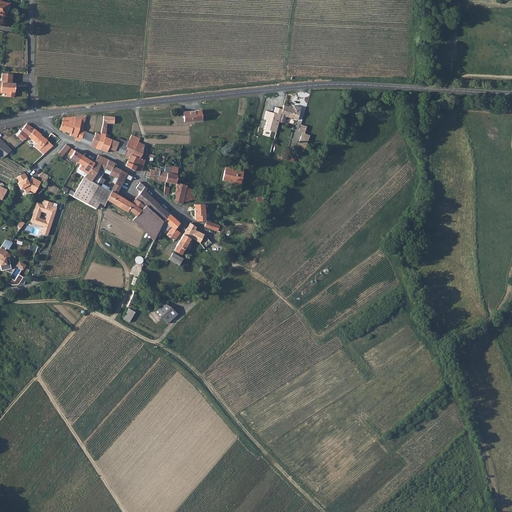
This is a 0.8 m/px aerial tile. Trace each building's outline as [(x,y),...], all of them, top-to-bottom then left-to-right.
[(0,0),(0,14),(6,17),(10,4),(0,0)] [(6,93),(14,94),(14,83),(11,83),(12,74),(1,73),(0,81),(0,93),(0,94),(0,92),(6,92),(6,93)] [(283,123),(285,116),(297,119),(300,107),(293,105),(292,108),(283,105),(282,109),(278,122),(283,123)] [(201,107),(187,108),(188,118),(201,117),(201,107)] [(278,122),(282,109),(275,107),(273,113),(266,111),(264,119),(266,120),(264,128),(276,132),(278,122)] [(77,128),(81,129),(85,113),(73,114),(69,132),(69,135),(74,136),(77,128)] [(61,118),(58,128),(69,132),(73,114),(61,118)] [(113,121),(113,115),(102,114),(102,118),(102,123),(100,129),(99,132),(94,145),(105,150),(106,146),(110,137),(103,134),(104,132),(102,131),(105,120),(113,121)] [(17,133),(23,138),(28,134),(34,127),(28,121),(22,127),(17,133)] [(41,132),(34,127),(28,134),(39,144),(37,147),(42,152),(51,143),(40,133),(41,132)] [(77,128),(74,136),(74,138),(89,144),(90,140),(92,132),(81,129),(77,128)] [(94,145),(99,132),(94,131),(90,140),(89,144),(94,145)] [(298,142),(306,145),(306,142),(309,134),(304,132),(302,131),(298,142)] [(127,155),(124,163),(132,169),(133,167),(137,169),(139,168),(143,157),(139,155),(142,143),(137,140),(138,136),(128,132),(127,139),(122,152),(127,155)] [(110,137),(106,146),(122,152),(127,139),(116,135),(115,139),(110,137)] [(0,156),(3,154),(11,147),(0,136),(0,156)] [(68,145),(65,142),(57,152),(60,155),(68,145)] [(73,149),(70,154),(67,160),(74,164),(81,153),(73,149)] [(88,168),(87,171),(73,195),(85,201),(96,182),(100,175),(103,169),(107,162),(109,158),(97,153),(93,160),(88,168)] [(74,164),(75,165),(87,171),(88,168),(93,160),(81,153),(74,164)] [(114,192),(125,170),(107,162),(103,169),(108,172),(106,175),(113,179),(108,189),(104,197),(107,199),(125,208),(127,206),(134,212),(137,210),(139,212),(141,210),(153,222),(160,227),(165,221),(162,218),(150,209),(157,201),(143,188),(144,187),(141,184),(141,183),(138,181),(138,179),(137,178),(133,184),(138,189),(127,200),(114,192)] [(168,171),(169,164),(163,162),(161,169),(157,169),(156,177),(158,178),(164,179),(165,170),(168,171)] [(176,165),(169,164),(168,171),(165,170),(164,179),(173,181),(176,165)] [(228,180),(230,171),(231,170),(223,168),(220,178),(228,180)] [(237,173),(230,171),(228,180),(235,182),(237,173)] [(19,175),(26,179),(28,180),(25,178),(27,176),(24,172),(19,175)] [(21,187),(24,191),(31,182),(28,180),(26,179),(19,175),(14,177),(18,183),(17,184),(19,188),(21,187)] [(34,178),(32,181),(31,182),(24,191),(24,192),(29,190),(33,192),(40,181),(34,178)] [(180,198),(183,185),(193,187),(194,185),(174,181),(170,199),(180,201),(180,198)] [(85,201),(93,205),(97,200),(101,202),(104,197),(108,189),(96,182),(95,184),(85,201)] [(183,185),(180,198),(184,199),(188,199),(190,198),(191,197),(195,198),(196,193),(192,193),(193,187),(183,185)] [(56,208),(51,206),(52,203),(43,200),(41,204),(36,202),(29,222),(43,227),(40,234),(46,236),(56,208)] [(167,210),(157,201),(150,209),(162,218),(167,210)] [(202,211),(200,201),(191,202),(193,217),(197,219),(202,218),(202,211)] [(152,237),(158,229),(160,227),(153,222),(141,210),(139,212),(137,210),(134,212),(130,217),(152,237)] [(164,232),(168,234),(173,227),(178,221),(167,210),(162,218),(165,221),(160,227),(163,229),(164,227),(166,228),(164,232)] [(210,221),(207,220),(204,219),(203,224),(215,228),(217,223),(214,223),(214,220),(211,219),(210,221)] [(193,227),(194,225),(188,221),(174,244),(178,246),(177,247),(181,249),(188,236),(197,240),(203,247),(209,240),(201,232),(193,227)] [(177,230),(173,227),(168,234),(173,236),(177,230)] [(8,239),(4,238),(0,243),(0,268),(9,266),(7,257),(9,257),(8,252),(6,252),(6,250),(1,247),(3,244),(5,246),(9,239),(8,239)] [(168,261),(178,266),(183,256),(180,254),(179,257),(172,253),(168,261)] [(20,261),(17,266),(23,270),(27,266),(20,261)] [(15,281),(10,279),(7,283),(14,286),(19,286),(23,277),(18,275),(15,281)] [(165,300),(155,308),(160,315),(162,314),(168,321),(178,314),(173,306),(171,308),(165,300)] [(134,314),(129,309),(122,318),(127,323),(134,314)] [(156,313),(151,317),(156,324),(161,320),(156,313)]
